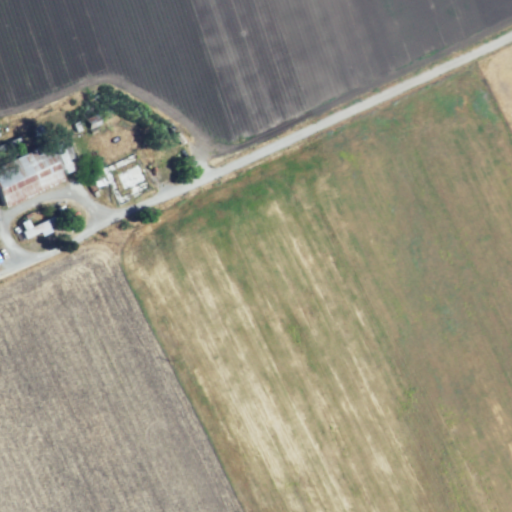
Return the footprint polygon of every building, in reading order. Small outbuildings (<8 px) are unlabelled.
[(104,128),(91,134),(85,121),(98,115),(104,128)] [(72,157),(64,142),(51,149),(64,173),(71,170),(66,160),(72,157)] [(0,194),(0,170),(44,151),(60,187),(7,210),(0,194)] [(101,169),(134,152),(152,187),(120,205),(101,169)] [(54,223),(51,217),(19,231),(22,238),(43,229),(42,228),(54,223)] [(60,228),(25,243),(21,235),(56,219),(60,228)]
